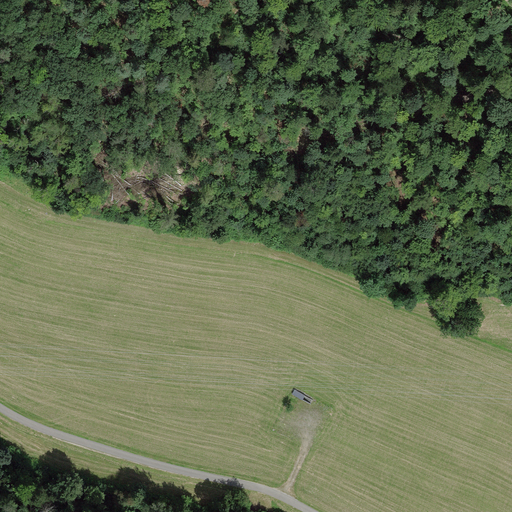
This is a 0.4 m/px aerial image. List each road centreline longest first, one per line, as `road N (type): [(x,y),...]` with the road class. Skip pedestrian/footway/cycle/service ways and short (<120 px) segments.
road 1 (primary): [(0,208),(250,391),(499,511)]
road 2 (track): [(0,408),(90,446),(262,488),(312,511)]
